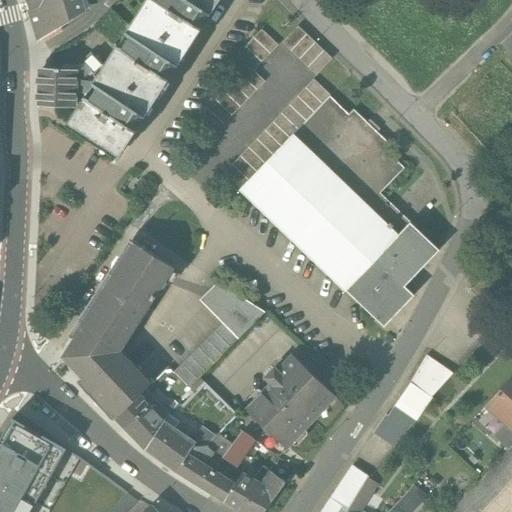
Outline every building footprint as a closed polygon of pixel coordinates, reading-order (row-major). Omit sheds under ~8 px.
[(26,0),(35,29),(42,39),(80,16),(79,15),(84,12),(80,0),(26,0)] [(214,0),(154,0),(75,123),(117,151),(214,0)] [(111,10),(95,29),(113,45),(129,27),(111,10)] [(332,60),(298,28),(282,45),(316,77),(332,60)] [(278,47),(260,31),(237,56),(248,66),(254,72),(278,47)] [(92,55),(76,71),(76,82),(95,84),(107,70),(92,55)] [(216,133),(265,82),(254,72),(248,66),(200,117),(216,133)] [(39,73),(38,106),(75,107),(76,94),(86,94),(95,84),(76,82),(76,71),(43,69),(39,73)] [(330,97),(313,81),(224,174),(240,191),(330,97)] [(330,97),(240,191),(346,291),(411,223),(380,194),(404,169),(385,151),(391,146),(354,110),(348,115),(330,97)] [(411,223),(346,291),(385,329),(415,296),(405,286),(440,251),(411,223)] [(117,418),(146,390),(152,384),(122,351),(175,269),(135,243),(64,353),(91,381),(88,385),(117,418)] [(265,313),(220,283),(202,302),(223,323),(174,373),(189,389),(265,313)] [(333,394),(292,355),(277,371),(275,369),(265,379),(271,384),(247,410),(287,449),(310,424),(311,417),(333,394)] [(411,384),(432,398),(453,375),(427,357),(411,384)] [(507,424),(511,429),(511,377),(486,405),(507,424)] [(432,398),(411,384),(388,417),(386,416),(374,434),(395,448),(416,421),(432,398)] [(126,430),(155,399),(146,390),(117,418),(116,420),(126,430)] [(155,399),(126,430),(146,450),(149,446),(164,423),(155,414),(161,405),(155,399)] [(11,420),(0,439),(0,511),(31,511),(66,451),(11,420)] [(176,472),(192,449),(195,445),(164,423),(149,446),(157,453),(154,457),(176,472)] [(218,434),(208,447),(214,453),(222,459),(242,433),(230,424),(219,435),(218,434)] [(494,438),(508,450),(511,446),(511,429),(507,424),(494,438)] [(201,426),(196,438),(210,443),(215,432),(201,426)] [(242,433),(222,459),(220,462),(227,467),(229,463),(236,468),(245,454),(252,460),(261,446),(242,433)] [(451,511),(481,511),(511,478),(511,446),(508,450),(451,511)] [(224,502),(235,485),(205,466),(214,453),(208,447),(192,449),(176,472),(224,502)] [(370,478),(354,465),(322,511),(339,511),(342,509),(346,511),(358,511),(375,485),(369,480),(370,478)] [(235,485),(224,502),(241,511),(264,511),(285,484),(270,473),(260,487),(241,476),(235,485)] [(413,511),(427,497),(413,486),(389,511),(413,511)]
